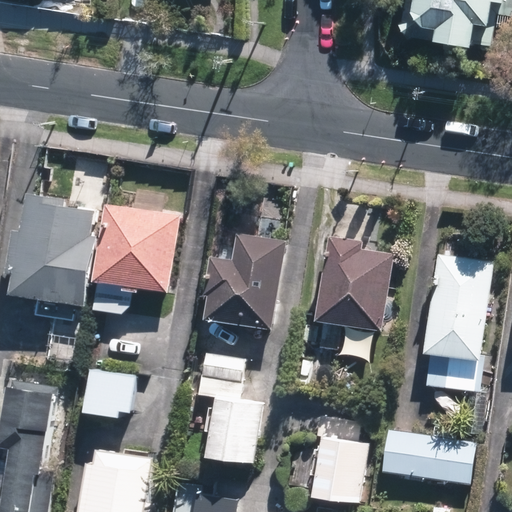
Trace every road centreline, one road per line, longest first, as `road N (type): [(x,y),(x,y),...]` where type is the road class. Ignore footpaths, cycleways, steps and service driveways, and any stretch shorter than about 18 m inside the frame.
road 1 (tertiary): [(0,77),(314,125)]
road 2 (tertiary): [(314,125),(511,155)]
road 3 (residential): [(314,125),(311,0)]
